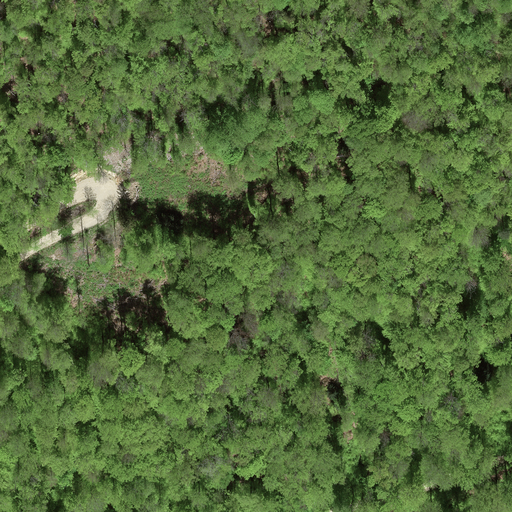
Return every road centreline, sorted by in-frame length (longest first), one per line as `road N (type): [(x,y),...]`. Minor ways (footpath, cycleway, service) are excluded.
road 1 (track): [(0,269),(97,216),(104,201),(88,188),(0,235)]
road 2 (track): [(511,455),(337,511)]
